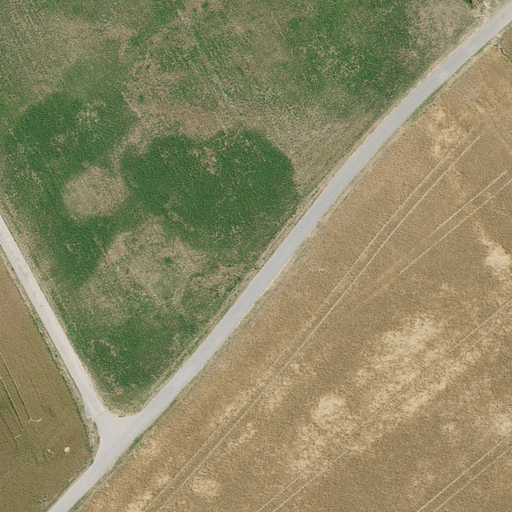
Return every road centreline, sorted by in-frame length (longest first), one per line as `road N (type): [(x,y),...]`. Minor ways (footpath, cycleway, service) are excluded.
road 1 (track): [(61,511),(191,370),(354,166),(511,11)]
road 2 (track): [(120,448),(0,227)]
